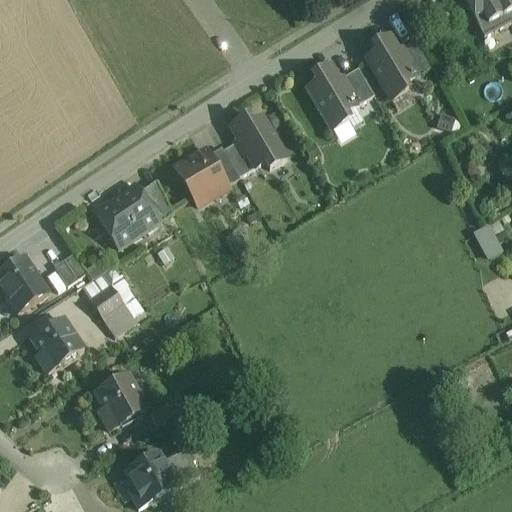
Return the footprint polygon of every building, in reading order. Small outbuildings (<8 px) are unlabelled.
[(511,0),(462,0),(474,23),(483,18),(488,28),(511,15),(511,0)] [(511,15),(488,28),(483,18),(474,23),(484,42),(511,26),(511,15)] [(399,54),(390,41),(373,51),(377,58),(367,64),(392,105),(397,114),(414,104),(409,95),(405,88),(415,82),(399,54)] [(416,44),(399,54),(415,82),(431,72),(416,44)] [(339,84),(331,70),(314,81),(318,88),(308,94),(332,135),(350,125),(346,118),(356,112),(339,84)] [(375,100),(358,73),(339,84),(356,112),(375,100)] [(263,122),(252,128),(248,121),(231,131),(239,145),(255,173),(266,167),(270,174),(287,163),(263,122)] [(239,145),(224,155),(240,182),(255,173),(239,145)] [(224,155),(222,152),(209,159),(224,184),(227,190),(240,183),(240,182),(224,155)] [(207,155),(176,174),(198,211),(215,201),(210,193),(224,184),(209,159),(207,155)] [(173,218),(157,185),(139,197),(159,227),(173,218)] [(134,191),(95,217),(119,254),(159,227),(139,197),(134,191)] [(490,226),(499,245),(508,240),(499,222),(490,226)] [(489,230),(477,236),(491,261),(502,255),(489,230)] [(87,278),(74,258),(64,264),(77,284),(78,284),(87,278)] [(24,262),(0,278),(0,292),(18,319),(49,299),(24,262)] [(64,264),(54,271),(68,291),(77,284),(64,264)] [(93,297),(118,281),(113,273),(88,289),(93,297)] [(109,340),(145,322),(125,282),(89,299),(109,340)] [(84,354),(63,323),(32,344),(45,364),(40,367),(48,379),(84,354)] [(148,414),(129,381),(96,399),(108,420),(102,423),(109,435),(148,414)] [(169,409),(150,419),(156,429),(175,419),(169,409)] [(188,454),(178,460),(175,457),(168,461),(169,465),(164,467),(177,491),(199,480),(192,467),(194,465),(188,454)] [(159,458),(126,476),(137,497),(132,500),(138,511),(139,511),(177,492),(177,491),(164,467),(159,458)]
